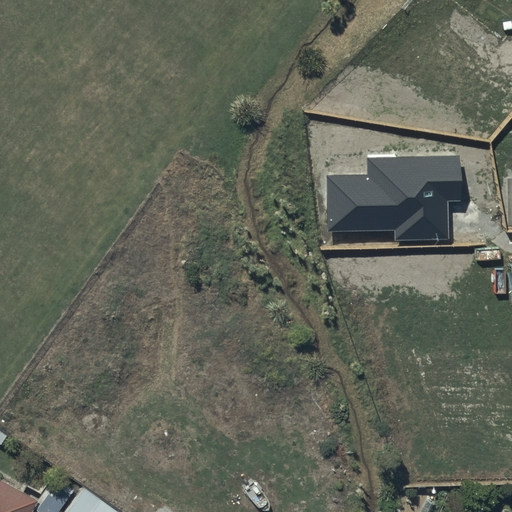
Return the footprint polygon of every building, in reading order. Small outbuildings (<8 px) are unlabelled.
[(329,178),(330,230),(396,229),(397,239),(447,238),(446,200),(459,199),(458,157),(369,159),(370,177),(329,178)] [(335,466),(313,470),(318,496),(340,492),(335,466)] [(54,511),(71,488),(54,476),(32,507),(39,511),(54,511)] [(0,511),(27,511),(35,499),(0,479),(0,511)] [(116,511),(117,511),(83,487),(63,511),(116,511)]
